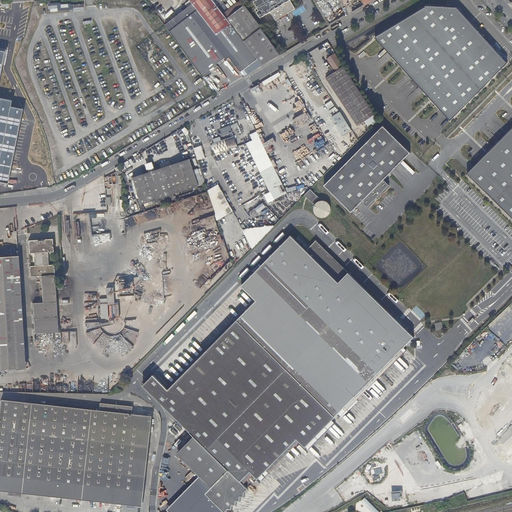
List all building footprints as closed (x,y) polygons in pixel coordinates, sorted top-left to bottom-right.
[(223,15),(211,0),(189,0),(193,4),(217,36),(231,25),(223,15)] [(258,8),(264,17),(271,13),(276,21),(295,9),(290,1),(291,0),(258,0),(254,3),(258,8)] [(312,0),(313,1),(321,13),(330,13),(330,6),(334,6),(333,0),(361,0),(365,5),(372,0),(312,0)] [(281,56),(241,2),(223,15),(231,25),(259,62),(263,68),(281,56)] [(193,4),(165,26),(204,80),(219,69),(217,67),(226,60),(227,62),(230,60),(241,75),(259,62),(231,25),(217,36),(193,4)] [(263,18),(264,17),(258,8),(256,10),(260,17),(261,18),(263,18)] [(377,40),(454,122),(509,64),(460,11),(431,8),(377,40)] [(147,9),(142,13),(150,24),(155,20),(147,9)] [(331,17),(325,21),(328,25),(336,20),(333,16),(331,17)] [(0,66),(3,52),(0,51),(0,182),(7,184),(20,109),(8,107),(9,101),(0,99),(0,66)] [(363,121),(374,114),(334,52),(326,57),(334,70),(325,77),(357,125),(363,121)] [(298,165),(353,128),(341,111),(286,147),(298,165)] [(369,129),(378,120),(377,118),(374,114),(363,121),(369,129)] [(221,139),(211,142),(214,153),(237,145),(234,135),(225,138),(224,134),(232,131),(230,124),(217,128),(221,139)] [(415,156),(388,129),(329,189),(356,216),(366,205),(372,211),(394,189),(388,183),(415,156)] [(511,135),(472,177),(511,216),(511,135)] [(196,136),(191,138),(191,139),(195,152),(197,158),(205,156),(201,144),(200,145),(199,140),(197,140),(196,136)] [(195,152),(191,139),(187,140),(190,150),(189,151),(189,154),(195,152)] [(190,158),(133,176),(141,203),(198,185),(190,158)] [(310,189),(304,195),(313,205),(309,210),(320,221),(332,210),(320,198),(319,199),(310,189)] [(290,236),(241,286),(255,300),(207,350),(192,335),(142,385),(193,436),(176,453),(198,476),(210,488),(204,494),(221,511),(223,511),(226,510),(230,510),(230,506),(234,506),(234,502),(238,502),(238,498),(242,498),(243,493),(246,489),(239,482),(249,472),(256,479),(295,440),(303,448),(330,421),(333,418),(413,338),(315,240),(305,250),(290,236)] [(298,236),(295,239),(305,248),(308,246),(298,236)] [(57,309),(56,297),(54,279),(56,278),(56,275),(54,275),(53,263),(48,263),(47,250),(53,250),(52,237),(28,238),(28,251),(34,251),(34,264),(29,264),(30,275),(40,274),(42,298),(42,301),(32,302),(33,310),(35,334),(58,333),(57,309)] [(20,307),(20,299),(17,254),(0,255),(0,368),(20,367),(20,363),(24,363),(21,311),(20,307)] [(105,298),(95,298),(96,319),(113,318),(111,286),(104,287),(105,298)] [(0,492),(138,508),(149,418),(130,415),(130,408),(98,404),(97,412),(90,411),(90,407),(50,402),(50,406),(0,400),(0,492)] [(399,497),(389,497),(389,505),(399,505),(399,497)]
